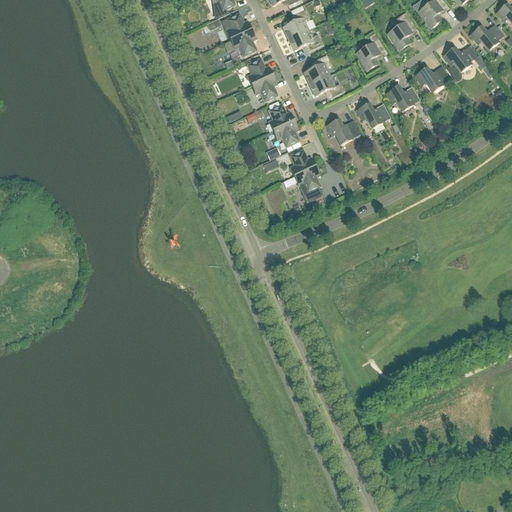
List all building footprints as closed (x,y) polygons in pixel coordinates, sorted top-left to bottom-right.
[(209,0),(213,7),(218,5),(222,14),(235,8),(231,0),(209,0)] [(268,0),(273,9),(285,3),(287,8),(300,2),(298,0),(268,0)] [(443,4),(439,0),(431,0),(434,3),(418,15),(431,32),(441,24),(437,18),(442,14),(438,8),(443,4)] [(332,16),(339,11),(334,4),(326,9),(332,16)] [(511,12),(507,7),(496,16),(504,25),(507,23),(511,28),(511,12)] [(461,22),(452,9),(446,14),(455,27),(461,22)] [(283,30),(288,42),(308,33),(304,25),(310,23),(305,13),(292,19),(295,25),(283,30)] [(222,25),(226,34),(230,43),(251,33),(247,24),(244,26),(239,16),(222,25)] [(399,54),(410,47),(406,41),(412,37),(408,31),(413,27),(405,16),(397,22),(401,28),(388,37),(399,54)] [(213,25),(215,30),(221,28),(219,22),(213,25)] [(480,45),(488,54),(499,45),(498,43),(503,39),(494,28),(486,35),(481,29),(470,38),(478,47),(480,45)] [(230,43),(234,52),(239,50),(243,59),(256,53),(252,44),(256,42),(251,33),(230,43)] [(311,40),(308,33),(288,42),(294,54),(306,48),(309,54),(321,48),(317,38),(311,40)] [(367,74),(378,67),(374,61),(380,57),(376,51),(382,48),(375,37),(369,40),(373,46),(356,56),(367,74)] [(459,56),(455,51),(443,59),(450,68),(453,66),(460,76),(472,67),(470,65),(477,60),(469,49),(459,56)] [(304,76),(310,87),(329,78),(325,71),(331,68),(326,59),(314,65),(316,70),(304,76)] [(480,59),(475,62),(482,72),(487,68),(480,59)] [(238,60),(231,63),(234,68),(241,65),(238,60)] [(273,79),(268,70),(265,71),(261,62),(247,68),(252,77),(247,79),(251,89),(273,79)] [(427,71),(415,79),(422,88),(425,86),(431,96),(444,88),(443,87),(450,82),(442,70),(431,77),(427,71)] [(310,87),(315,99),(327,94),(331,101),(343,95),(340,87),(334,90),(329,78),(310,87)] [(251,89),(256,98),(260,95),(265,105),(278,99),(273,89),(277,88),(273,79),(251,89)] [(399,89),(387,97),(393,107),(396,105),(402,115),(414,107),(414,106),(419,103),(411,90),(402,96),(399,89)] [(369,106),(357,113),(362,124),(366,122),(371,132),(384,125),(384,124),(390,121),(383,107),(373,113),(369,106)] [(273,123),(268,125),(273,134),(294,124),(290,115),(286,117),(282,107),(269,114),(273,123)] [(236,123),(233,117),(226,120),(229,126),(236,123)] [(339,122),(327,129),(332,139),(335,138),(340,148),(353,141),(360,137),(353,124),(343,129),(339,122)] [(273,134),(277,143),(281,141),(286,150),(299,144),(295,135),(298,133),(294,124),(273,134)] [(276,150),(271,153),(275,160),(279,157),(276,150)] [(315,170),(311,161),(307,162),(303,153),(290,159),(294,168),(290,170),(294,180),(315,170)] [(269,166),(272,172),(279,168),(276,162),(269,166)] [(294,180),(298,189),(303,186),(307,196),(320,190),(316,180),(319,179),(315,170),(294,180)] [(346,180),(339,184),(343,192),(350,188),(346,180)] [(292,200),(304,195),(302,191),(299,192),(296,187),(288,190),(292,200)]
